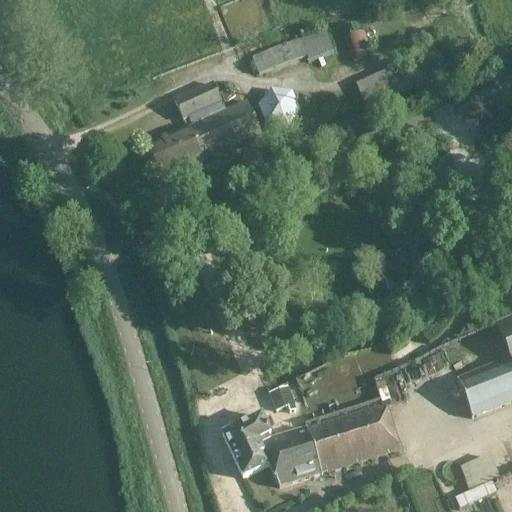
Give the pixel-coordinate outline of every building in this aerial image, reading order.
[(324,32),(250,60),(256,77),(306,58),(307,62),(332,53),(324,32)] [(346,39),(354,60),(373,53),(365,32),(346,39)] [(400,68),(355,88),(365,111),(410,91),(400,68)] [(223,113),(210,85),(172,102),(184,129),(144,147),(160,183),(201,165),(200,163),(259,137),(244,103),(223,113)] [(258,109),(287,131),(305,108),(275,86),(258,109)] [(426,131),(439,127),(434,112),(421,117),(426,131)] [(456,379),(473,419),(511,403),(511,321),(498,327),(510,357),(456,379)] [(271,398),(277,414),(295,407),(290,391),(271,398)] [(258,444),(269,467),(279,489),(399,450),(384,404),(270,440),(258,444)] [(258,444),(270,440),(262,416),(222,436),(243,480),(269,467),(258,444)] [(461,468),(471,494),(449,502),(453,511),(498,495),(493,482),(501,479),(492,456),(461,468)]
